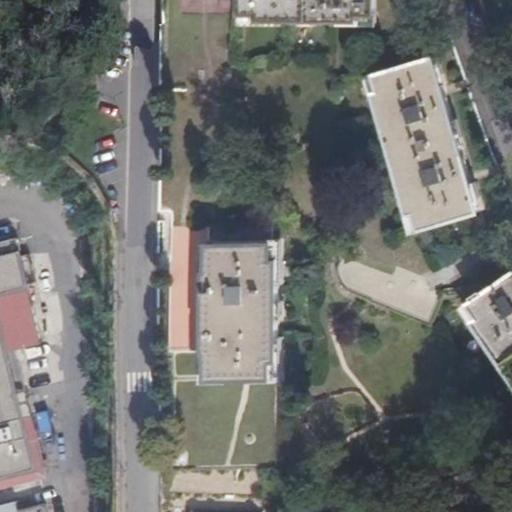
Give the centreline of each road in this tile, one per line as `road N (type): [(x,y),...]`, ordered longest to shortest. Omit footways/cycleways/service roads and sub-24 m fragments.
road 1 (residential): [(147,511),(142,0)]
road 2 (residential): [(511,161),(454,0)]
